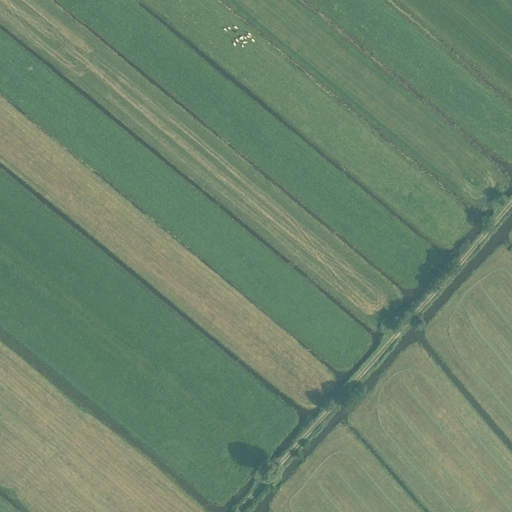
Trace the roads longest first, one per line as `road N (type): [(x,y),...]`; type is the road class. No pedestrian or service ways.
road 1 (track): [(273,473),(511,201)]
road 2 (track): [(273,473),(0,248)]
